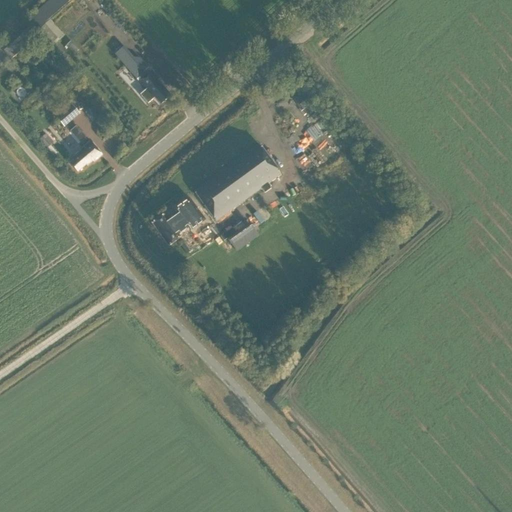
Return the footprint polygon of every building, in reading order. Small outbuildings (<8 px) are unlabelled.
[(36,29),(69,0),(51,0),(28,21),(36,29)] [(123,32),(127,29),(112,14),(108,17),(123,32)] [(38,30),(51,44),(59,37),(47,23),(38,30)] [(35,39),(28,31),(3,52),(11,60),(35,39)] [(124,47),(115,55),(135,79),(148,68),(140,59),(133,58),(124,47)] [(158,79),(151,71),(137,83),(145,91),(146,90),(153,99),(155,98),(160,105),(170,96),(157,81),(158,79)] [(89,81),(96,90),(101,86),(94,77),(89,81)] [(303,111),(313,103),(306,94),(296,102),(303,111)] [(56,118),(64,127),(79,114),(71,105),(56,118)] [(99,107),(89,110),(93,121),(103,118),(99,107)] [(38,140),(46,149),(50,145),(53,143),(45,134),(38,140)] [(93,161),(94,163),(102,155),(90,142),(80,150),(81,151),(72,159),(73,161),(70,164),(77,173),(86,165),(87,166),(93,161)] [(259,145),(194,192),(215,222),(262,189),(265,193),(270,189),(267,185),(280,175),(259,145)] [(151,224),(168,247),(181,238),(179,235),(189,228),(191,230),(205,220),(200,213),(195,206),(190,199),(176,209),(177,211),(167,219),(164,215),(151,224)] [(244,245),(237,236),(231,241),(237,250),(244,245)]
